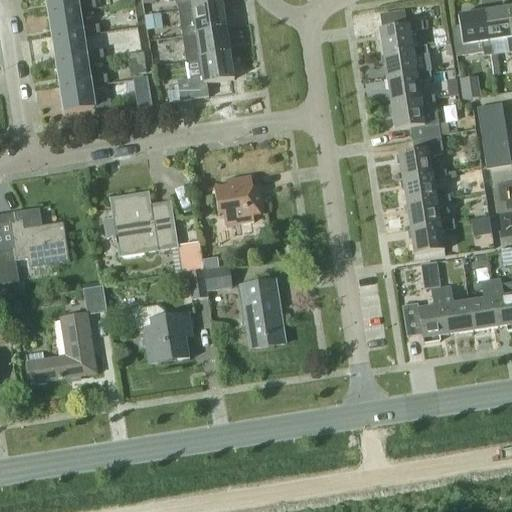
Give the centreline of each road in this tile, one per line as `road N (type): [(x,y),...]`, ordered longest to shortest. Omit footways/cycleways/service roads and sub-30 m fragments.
road 1 (tertiary): [(0,474),(365,413)]
road 2 (residential): [(365,413),(319,114)]
road 3 (residential): [(28,159),(319,114)]
road 4 (residential): [(28,159),(3,0)]
road 5 (tertiary): [(365,413),(511,390)]
road 6 (residential): [(319,114),(308,30),(318,10),(338,0)]
